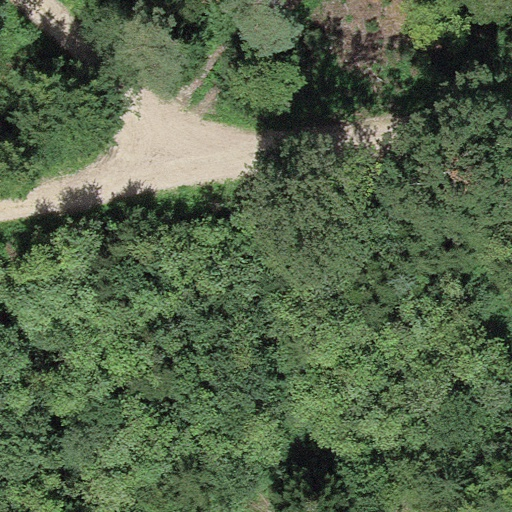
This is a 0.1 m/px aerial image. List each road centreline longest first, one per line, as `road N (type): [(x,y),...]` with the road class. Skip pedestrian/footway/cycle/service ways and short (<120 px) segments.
road 1 (track): [(511,121),(0,210)]
road 2 (track): [(214,171),(42,0)]
